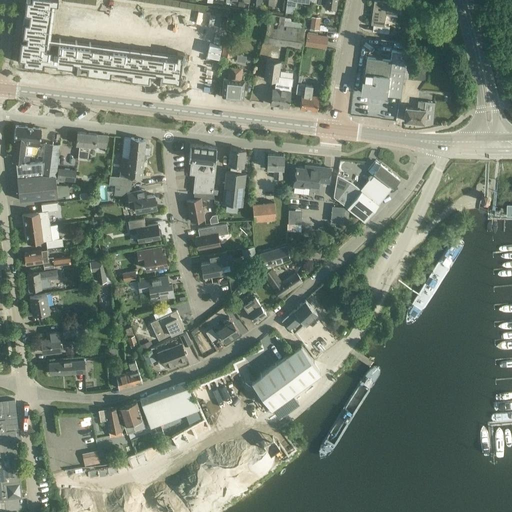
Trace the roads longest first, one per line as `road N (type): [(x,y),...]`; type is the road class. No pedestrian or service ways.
road 1 (unclassified): [(24,389),(92,399),(221,357),(381,218),(421,168),(430,142)]
road 2 (tertiary): [(335,129),(0,88)]
road 3 (unclassified): [(430,142),(440,164),(402,250),(331,363)]
road 4 (residential): [(24,389),(0,198)]
road 5 (residential): [(167,135),(330,153),(335,129)]
road 6 (residential): [(0,116),(167,135)]
road 7 (residential): [(167,135),(192,287)]
road 8 (secondary): [(458,0),(481,110),(477,145)]
road 9 (secondary): [(500,144),(470,0)]
road 10 (unclassified): [(335,129),(356,0)]
road 11 (unclassified): [(37,511),(24,389)]
